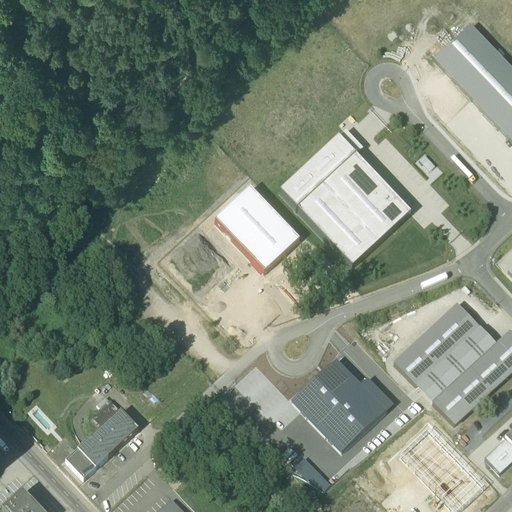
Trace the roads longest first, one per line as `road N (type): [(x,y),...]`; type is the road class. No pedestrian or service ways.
road 1 (track): [(42,197),(155,130),(167,96),(271,0)]
road 2 (residential): [(400,101),(510,221)]
road 3 (residential): [(158,445),(278,340)]
road 4 (unclassified): [(466,262),(325,316)]
road 5 (tertiary): [(86,511),(0,419)]
